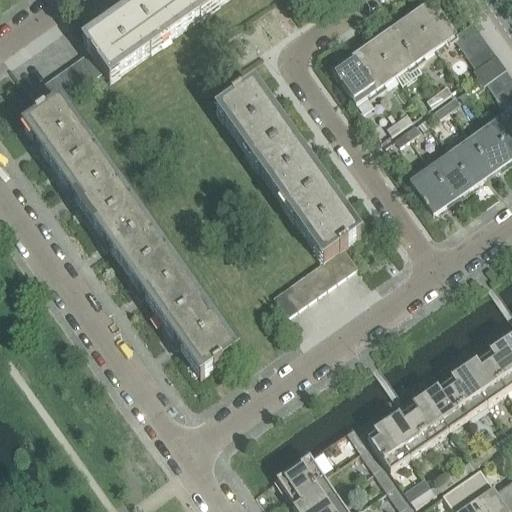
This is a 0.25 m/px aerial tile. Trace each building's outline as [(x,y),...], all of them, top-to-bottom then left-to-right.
[(167,47),(217,12),(207,0),(156,0),(141,11),(167,47)] [(207,0),(217,12),(234,0),(207,0)] [(455,42),(432,8),(431,7),(410,21),(412,23),(436,57),(454,44),(453,43),(455,42)] [(108,88),(167,47),(141,11),(120,26),(117,22),(110,27),(110,28),(112,31),(83,52),(87,59),(91,64),(90,64),(96,73),(97,72),(101,78),(108,88)] [(436,57),(412,23),(410,21),(391,35),(392,37),(416,71),(436,57)] [(460,53),(480,39),(473,29),(455,42),(453,43),(454,44),(460,53)] [(416,71),(392,37),(391,35),(371,49),(372,51),(396,85),(416,71)] [(467,64),(487,50),(480,39),(460,53),(467,64)] [(396,85),(372,51),(371,49),(351,63),(352,65),(376,99),(396,85)] [(496,62),(492,57),(487,50),(467,64),(476,77),(495,63),(496,62)] [(91,64),(87,59),(78,66),(91,84),(101,78),(97,72),(96,73),(90,64),(91,64)] [(376,99),(352,65),(351,63),(330,77),(338,88),(337,89),(340,94),(341,93),(356,113),(376,99)] [(482,93),(486,90),(505,77),(495,63),(476,77),(477,77),(473,80),(482,93)] [(91,84),(78,66),(68,72),(81,91),(91,84)] [(81,91),(68,72),(58,79),(72,98),(81,91)] [(494,101),(511,87),(511,84),(506,76),(505,77),(486,90),(494,101)] [(72,98),(58,79),(49,86),(62,105),(72,98)] [(62,105),(49,86),(39,93),(52,112),(60,107),(62,105)] [(501,112),(511,103),(511,87),(494,101),(501,112)] [(440,106),(451,98),(446,92),(436,99),(440,106)] [(52,112),(39,93),(29,100),(42,119),(43,119),(52,112)] [(265,110),(261,103),(255,95),(242,104),(242,103),(234,109),(235,110),(220,120),(249,161),(284,137),(270,117),(274,114),(269,106),(265,110)] [(430,113),(440,106),(436,99),(426,107),(430,113)] [(508,122),(511,119),(511,118),(511,103),(501,112),(507,121),(508,122)] [(449,118),(459,111),(454,104),(444,111),(449,118)] [(93,153),(79,134),(60,107),(52,112),(43,119),(42,119),(35,124),(36,124),(23,133),(33,148),(29,151),(34,158),(38,155),(55,179),(93,153)] [(439,125),(449,118),(444,111),(434,118),(439,125)] [(511,121),(511,119),(508,122),(507,121),(505,123),(490,133),(511,164),(511,121)] [(401,134),(411,127),(406,120),(396,127),(401,134)] [(424,126),(418,130),(422,136),(428,132),(424,126)] [(390,141),(401,134),(396,127),(385,135),(390,141)] [(409,146),(419,139),(415,132),(405,139),(409,146)] [(493,180),(511,167),(511,164),(490,133),(470,147),(493,180)] [(300,159),(288,143),(284,137),(249,161),(283,210),(319,185),(305,166),(309,163),(304,156),(300,159)] [(398,154),(409,146),(405,139),(394,147),(398,154)] [(493,180),(470,147),(465,140),(445,154),(450,161),(473,194),(493,180)] [(126,200),(97,159),(93,153),(55,179),(69,198),(65,201),(70,208),(74,205),(88,226),(126,200)] [(453,208),(473,194),(450,161),(430,175),(453,208)] [(433,222),(453,208),(430,175),(410,189),(424,209),(422,210),(425,214),(427,213),(433,222)] [(333,205),(323,191),(319,185),(283,210),(324,269),(333,263),(340,258),(341,258),(344,256),(348,254),(349,253),(349,251),(360,243),(338,213),(342,210),(337,202),(333,205)] [(163,252),(132,209),(126,200),(88,226),(104,248),(100,251),(105,258),(109,255),(125,278),(163,252)] [(198,303),(167,259),(163,252),(125,278),(139,298),(135,300),(139,306),(140,308),(144,305),(161,329),(198,303)] [(346,282),(356,274),(344,256),(341,258),(340,258),(333,263),(346,282)] [(336,289),(346,282),(333,263),(324,269),(323,270),(336,289)] [(326,295),(336,289),(323,270),(313,277),(326,295)] [(316,302),(326,295),(313,277),(303,284),(316,302)] [(306,309),(316,302),(303,284),(293,290),(306,309)] [(297,316),(306,309),(293,290),(284,297),(297,316)] [(287,323),(297,316),(284,297),(274,304),(287,323)] [(237,358),(202,307),(198,303),(161,329),(174,347),(170,350),(175,357),(179,355),(200,384),(213,375),(214,376),(222,371),(221,369),(237,358)] [(511,366),(511,343),(501,351),(511,366)] [(506,400),(511,395),(511,366),(501,351),(489,359),(491,362),(484,367),(506,400)] [(487,413),(506,400),(484,367),(477,371),(475,369),(463,377),(487,413)] [(468,426),(487,413),(463,377),(451,386),(453,388),(445,393),(468,426)] [(449,439),(468,426),(445,393),(439,398),(437,395),(424,404),(449,439)] [(429,453),(449,439),(424,404),(412,412),(414,415),(407,420),(429,453)] [(410,466),(429,453),(407,420),(400,424),(398,422),(386,430),(410,466)] [(390,479),(410,466),(386,430),(374,439),(375,441),(368,446),(390,479)] [(366,455),(356,440),(353,436),(347,441),(360,460),(366,455)] [(492,461),(511,448),(507,442),(488,455),(492,461)] [(373,479),(380,475),(366,455),(360,460),(373,479)] [(473,475),(492,461),(488,455),(468,468),(473,475)] [(323,485),(310,465),(309,464),(277,487),(291,507),(323,485)] [(454,488),(473,475),(468,468),(449,481),(454,488)] [(393,494),(392,493),(380,475),(373,479),(386,498),(393,494)] [(511,511),(511,488),(495,500),(480,477),(461,490),(476,511),(511,511)] [(434,501),(454,488),(449,481),(430,495),(434,501)] [(325,511),(337,504),(323,485),(291,507),(293,511),(325,511)] [(476,511),(461,490),(442,503),(448,511),(476,511)] [(405,511),(394,496),(393,494),(386,498),(395,511),(405,511)] [(413,511),(418,511),(434,501),(430,495),(411,508),(413,511)]
